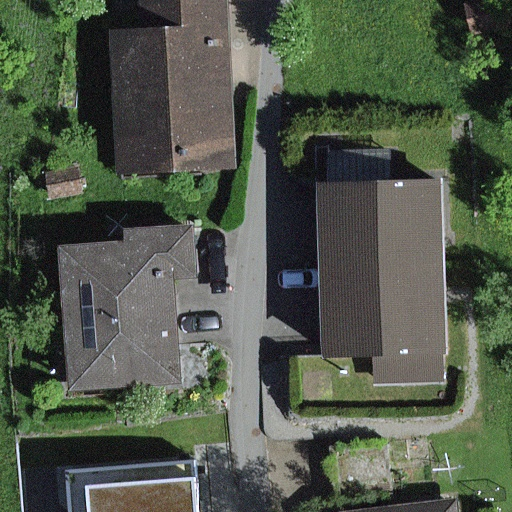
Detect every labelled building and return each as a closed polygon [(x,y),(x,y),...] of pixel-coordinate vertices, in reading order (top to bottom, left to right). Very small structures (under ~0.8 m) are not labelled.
[(225,0),(141,0),(143,37),(115,38),(121,172),(232,168),(225,0)] [(501,0),(499,0),(467,8),(473,33),(507,25),(501,0)] [(342,181),(345,264),(464,261),(462,178),(342,181)] [(130,246),(64,250),(72,383),(177,376),(171,279),(194,278),(191,230),(129,234),(130,246)] [(464,261),(345,264),(348,359),(467,355),(464,261)] [(184,511),(183,486),(82,493),(82,511),(184,511)]
